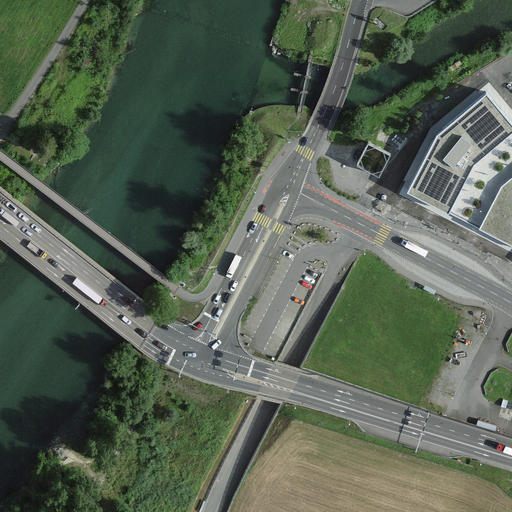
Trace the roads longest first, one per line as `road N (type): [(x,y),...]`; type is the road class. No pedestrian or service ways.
road 1 (secondary): [(202,358),(511,458)]
road 2 (residential): [(357,223),(207,511)]
road 3 (secondary): [(0,211),(150,331),(202,358)]
road 4 (tertiary): [(360,0),(332,92),(285,189)]
road 5 (tertiary): [(285,189),(202,358)]
road 6 (tertiary): [(357,223),(511,302)]
road 7 (track): [(85,0),(0,128)]
